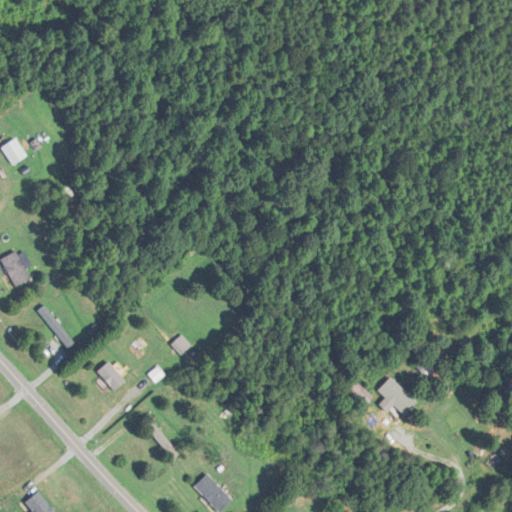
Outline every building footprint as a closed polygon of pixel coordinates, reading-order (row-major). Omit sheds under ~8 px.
[(22,153),(30,147),(18,132),(10,138),(22,153)] [(2,260),(17,287),(32,278),(17,251),(2,260)] [(192,343),(180,336),(173,348),(184,355),(192,343)] [(99,371),(114,392),(127,383),(112,362),(99,371)] [(386,386),(414,412),(420,406),(392,379),(386,386)] [(346,391),(364,408),(374,397),(357,380),(346,391)] [(148,424),(172,459),(178,455),(154,420),(148,424)] [(221,511),(234,499),(208,474),(195,486),(220,511),(221,511)] [(27,501),(35,511),(57,511),(41,491),(27,501)]
